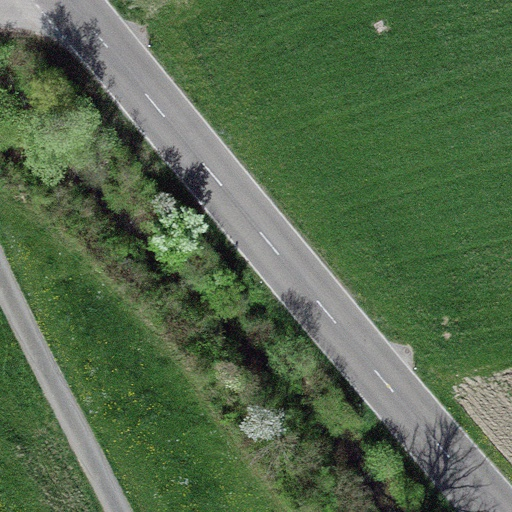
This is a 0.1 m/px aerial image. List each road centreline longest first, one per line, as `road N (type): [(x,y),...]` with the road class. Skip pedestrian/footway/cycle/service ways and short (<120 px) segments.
road 1 (tertiary): [(494,511),(69,0)]
road 2 (track): [(0,272),(118,511)]
